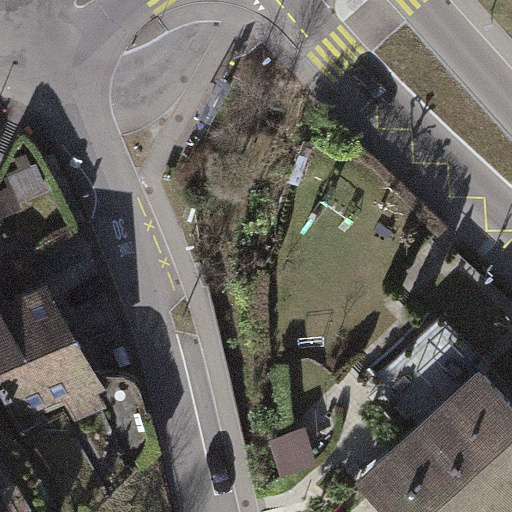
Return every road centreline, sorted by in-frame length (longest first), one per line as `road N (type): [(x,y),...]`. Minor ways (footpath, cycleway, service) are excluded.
road 1 (residential): [(39,32),(132,239),(197,511)]
road 2 (secondary): [(299,0),(343,56),(430,140),(511,203)]
road 3 (secondary): [(511,109),(418,0)]
